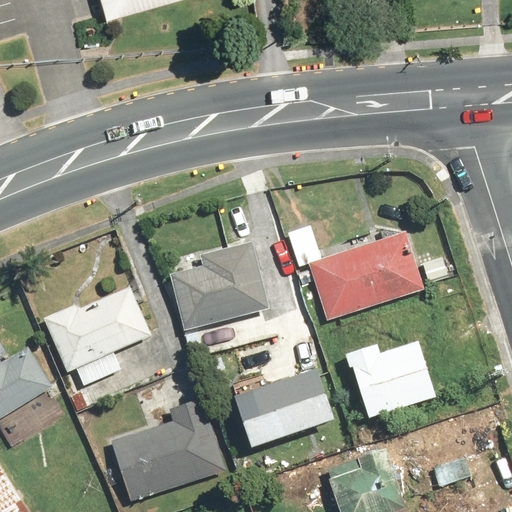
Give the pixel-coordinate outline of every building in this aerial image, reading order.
[(170,0),(111,0),(116,15),(170,0)] [(315,265),(334,323),(431,291),(412,233),(315,265)] [(178,277),(194,332),(277,308),(260,246),(208,260),(210,268),(178,277)] [(81,307),(52,321),(78,375),(68,380),(84,414),(121,397),(117,388),(181,358),(169,332),(159,336),(136,287),(83,311),(81,307)] [(0,425),(2,424),(14,445),(64,415),(51,393),(57,389),(34,350),(17,361),(1,335),(0,335),(0,425)] [(347,352),(369,418),(437,396),(418,339),(380,351),(377,342),(347,352)] [(237,390),(256,447),(337,420),(318,363),(237,390)] [(119,444),(139,503),(232,473),(208,400),(176,411),(180,424),(119,444)] [(415,511),(395,451),(332,471),(345,511),(415,511)] [(470,456),(436,468),(444,489),(478,477),(470,456)] [(0,464),(0,511),(25,511),(20,504),(25,501),(0,464)]
